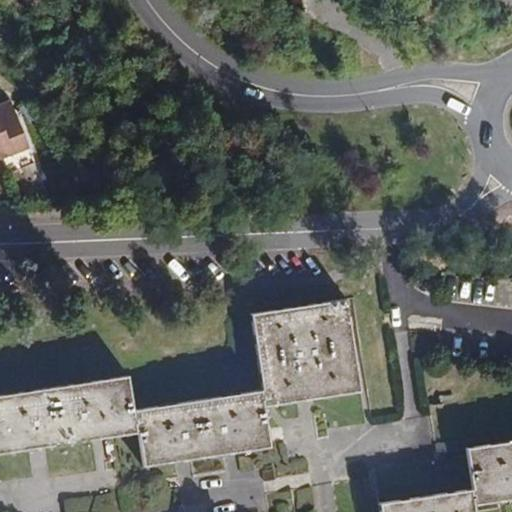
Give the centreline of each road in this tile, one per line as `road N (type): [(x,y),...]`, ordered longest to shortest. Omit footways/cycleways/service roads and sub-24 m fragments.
road 1 (tertiary): [(503,159),(464,208),(334,238),(0,245)]
road 2 (secondary): [(152,0),(180,35),(229,72),(282,92),(332,96),(432,82),(493,92)]
